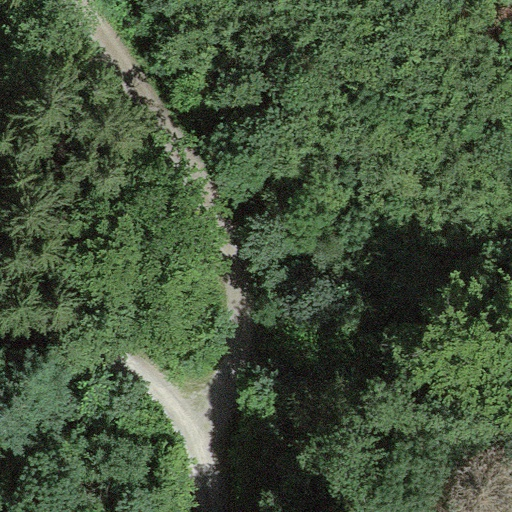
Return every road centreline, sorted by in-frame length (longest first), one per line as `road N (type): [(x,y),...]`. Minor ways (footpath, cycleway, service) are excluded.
road 1 (track): [(201,426),(248,311),(211,217),(70,0)]
road 2 (track): [(0,313),(39,322),(176,396),(201,426),(216,511)]
